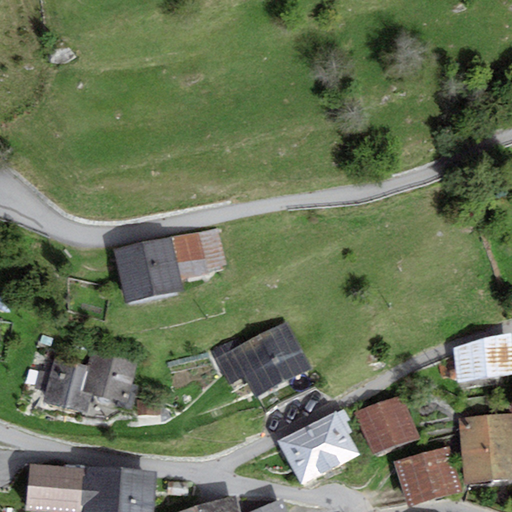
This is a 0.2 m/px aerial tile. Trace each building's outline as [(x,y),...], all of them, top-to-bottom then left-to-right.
[(214,232),(116,253),(127,306),(184,294),(181,277),(222,268),(214,232)] [(248,372),(258,391),(308,366),(288,325),(243,347),(239,339),(215,351),(230,381),(248,372)] [(484,340),(456,352),(460,381),(511,374),(511,366),(509,336),(484,340)] [(90,367),(55,359),(45,403),(85,412),(89,396),(126,404),(136,364),(93,354),(90,367)] [(397,399),(361,415),(379,455),(415,439),(397,399)] [(335,414),(282,442),(304,483),(357,456),(335,414)] [(463,421),(470,484),(511,479),(511,436),(510,416),(463,421)] [(398,461),(408,503),(456,491),(446,450),(398,461)] [(149,511),(151,474),(32,467),(29,509),(84,511),(149,511)] [(237,511),(233,497),(186,511),(237,511)] [(257,511),(283,511),(279,503),(257,511)]
